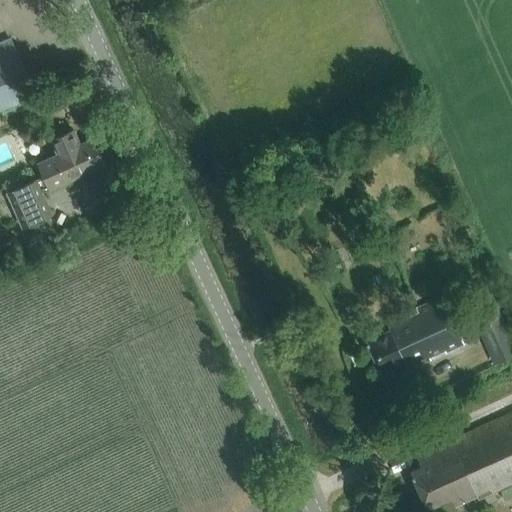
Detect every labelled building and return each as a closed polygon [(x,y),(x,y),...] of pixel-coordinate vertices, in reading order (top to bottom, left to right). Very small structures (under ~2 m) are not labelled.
[(0,106),(34,92),(16,50),(13,51),(7,39),(0,42),(0,106)] [(92,139),(82,144),(74,128),(51,139),(58,155),(39,163),(45,177),(7,193),(22,228),(51,215),(41,193),(104,165),(97,150),(98,147),(96,144),(94,142),(92,139)] [(420,137),(394,138),(395,152),(420,151),(420,137)] [(462,344),(440,298),(405,314),(407,317),(389,326),(391,332),(367,343),(381,372),(391,368),(394,375),(462,344)] [(511,356),(511,338),(499,309),(473,320),(493,364),(511,356)] [(494,493),(511,484),(511,414),(417,458),(421,467),(410,472),(427,509),(451,498),(455,506),(476,496),(477,499),(493,491),(494,493)]
